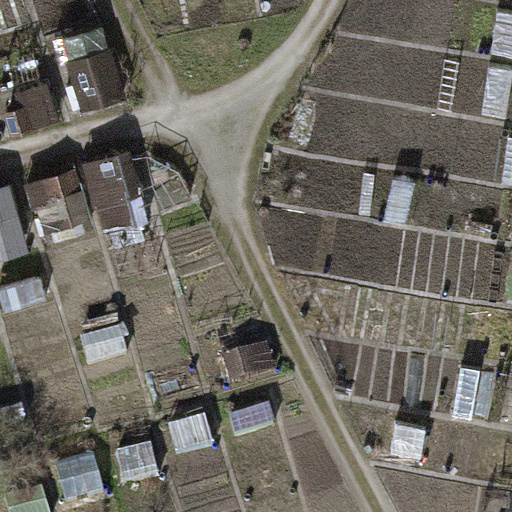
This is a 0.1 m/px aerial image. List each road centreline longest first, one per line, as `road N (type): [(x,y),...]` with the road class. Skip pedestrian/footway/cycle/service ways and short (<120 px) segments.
road 1 (track): [(124,0),(386,511)]
road 2 (track): [(338,0),(284,79),(0,166)]
road 3 (track): [(284,79),(222,186)]
